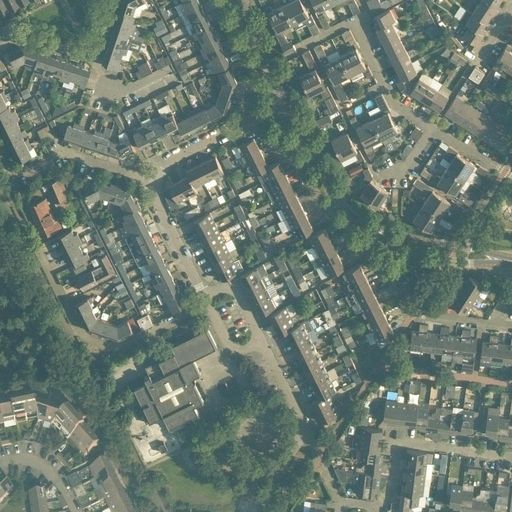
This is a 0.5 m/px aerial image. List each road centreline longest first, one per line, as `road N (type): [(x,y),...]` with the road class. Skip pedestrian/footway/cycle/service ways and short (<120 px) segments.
road 1 (residential): [(206,303),(118,348),(80,337),(4,192),(3,168)]
road 2 (residential): [(415,310),(321,204),(274,129),(249,116)]
road 3 (residential): [(380,506),(403,438),(511,453)]
road 4 (residential): [(155,182),(58,155),(21,172),(3,168)]
road 5 (tertiary): [(355,214),(408,250),(470,262),(502,259)]
road 6 (tertiary): [(502,259),(409,239),(355,214)]
road 7 (residential): [(429,129),(386,91),(365,50),(359,0)]
road 8 (tertiary): [(355,214),(328,184),(283,98)]
road 9 (residential): [(217,0),(247,62),(249,116)]
road 10 (residential): [(204,294),(155,182)]
